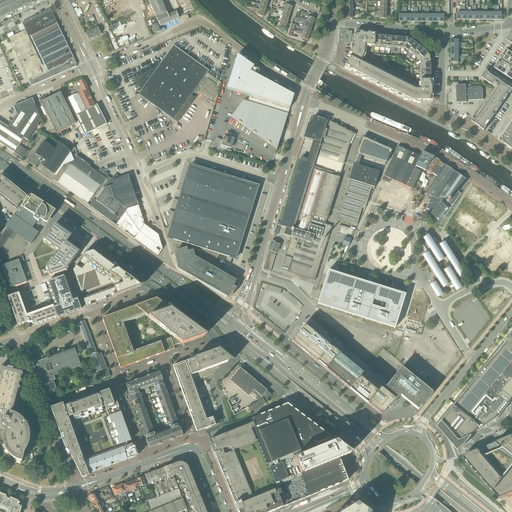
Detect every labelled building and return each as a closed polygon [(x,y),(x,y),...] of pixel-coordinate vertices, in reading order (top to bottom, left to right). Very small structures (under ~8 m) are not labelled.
[(0,0),(0,17),(32,2),(36,0),(0,0)] [(148,0),(150,4),(155,16),(156,18),(167,13),(161,0),(148,0)] [(279,9),(278,9),(282,10),(284,11),(290,13),(292,7),(286,5),(283,4),(282,7),(279,6),(279,7),(279,9)] [(75,63),(76,62),(67,44),(57,22),(50,9),(22,23),(26,30),(9,39),(28,80),(31,86),(76,67),(75,63)] [(278,10),(282,12),(281,15),(282,16),(289,18),(290,13),(284,11),(282,10),(278,9),(278,10)] [(168,15),(167,13),(156,18),(160,27),(161,26),(160,26),(178,18),(179,18),(176,11),(168,15)] [(95,13),(80,20),(97,53),(112,46),(95,13)] [(18,15),(0,23),(0,28),(20,19),(18,15)] [(275,19),(275,21),(280,23),(279,27),(285,29),(287,23),(281,21),(279,20),(275,19)] [(301,20),(300,22),(303,23),(302,27),(305,27),(311,30),(313,24),(301,20)] [(160,31),(157,23),(151,26),(154,33),(160,31)] [(347,43),(346,44),(347,45),(347,43),(351,43),(354,44),(354,37),(350,37),(351,34),(352,31),(351,31),(348,31),(348,30),(347,39),(344,39),(344,42),(347,43)] [(301,32),(300,34),(302,35),(301,38),(308,41),(309,35),(301,32)] [(427,80),(419,80),(419,81),(420,81),(420,89),(415,89),(360,62),(364,54),(365,45),(374,46),(374,44),(374,36),(371,35),(371,33),(367,33),(367,34),(363,33),(363,32),(355,32),(355,34),(354,37),(354,44),(351,43),(351,50),(348,56),(350,57),(344,68),(352,72),(353,71),(356,72),(355,73),(360,75),(359,76),(362,77),(366,79),(366,80),(369,80),(373,83),(376,84),(380,86),(380,87),(383,87),(387,90),(390,91),(394,93),(394,94),(397,94),(401,97),(404,98),(408,100),(408,101),(408,100),(408,101),(420,104),(420,101),(432,101),(432,92),(431,92),(431,89),(433,89),(433,85),(433,80),(427,80)] [(406,45),(405,48),(408,51),(410,49),(414,43),(413,42),(409,39),(406,45)] [(410,49),(408,51),(413,54),(414,53),(419,46),(417,45),(414,43),(410,49)] [(208,73),(209,71),(174,45),(159,66),(135,79),(141,90),(138,94),(158,109),(158,110),(159,114),(163,112),(174,120),(199,85),(202,87),(199,91),(212,101),(219,91),(220,89),(218,88),(221,83),(208,73)] [(414,53),(413,54),(417,58),(418,56),(423,49),(422,48),(421,48),(419,46),(414,53)] [(418,56),(417,58),(420,60),(422,59),(430,55),(427,53),(428,53),(426,52),(423,49),(418,56)] [(511,53),(507,50),(502,56),(505,58),(504,60),(508,63),(508,64),(503,62),(501,64),(498,62),(494,69),(511,79),(511,53)] [(260,71),(238,55),(227,89),(240,93),(250,96),(248,102),(244,100),(231,117),(277,150),(277,149),(291,103),(290,102),(294,95),(260,77),(258,76),(257,75),(260,71)] [(420,60),(420,64),(422,64),(430,65),(430,61),(430,59),(430,55),(422,59),(420,60)] [(323,72),(324,73),(330,64),(328,63),(324,60),(318,57),(317,57),(312,66),(313,67),(319,70),(323,72)] [(511,89),(486,71),(483,75),(483,76),(482,78),(493,86),(494,84),(498,87),(475,120),(474,119),(472,122),(475,124),(480,128),(484,131),(487,127),(487,126),(510,94),(511,91),(511,89)] [(309,75),(308,75),(308,74),(303,83),(302,82),(300,85),(304,87),(308,89),(312,91),(316,93),(318,90),(315,89),(318,84),(317,83),(319,80),(318,80),(314,78),(309,75)] [(80,82),(76,84),(79,90),(76,91),(77,94),(87,89),(88,89),(84,80),(82,81),(82,80),(79,82),(80,82)] [(467,101),(483,100),(483,90),(483,88),(481,89),(481,86),(466,87),(466,85),(456,86),(457,90),(457,103),(467,103),(467,101)] [(77,94),(67,99),(75,116),(95,106),(87,89),(77,94)] [(63,91),(41,102),(56,133),(78,122),(75,116),(67,99),(63,91)] [(17,114),(8,128),(28,140),(41,120),(32,99),(30,100),(14,107),(17,114)] [(95,106),(75,116),(78,122),(84,135),(107,124),(97,105),(95,106)] [(367,106),(364,113),(366,114),(366,116),(378,121),(394,128),(396,121),(381,115),(373,111),(373,109),(367,106)] [(331,226),(325,224),(347,154),(350,142),(351,142),(351,140),(350,140),(351,137),(353,138),(353,136),(354,136),(355,134),(353,133),(330,121),(327,120),(327,121),(314,117),(311,124),(308,124),(304,138),(313,141),(313,143),(308,160),(301,158),(281,223),(278,222),(274,235),(275,236),(275,235),(276,236),(277,234),(277,235),(280,226),(287,228),(285,234),(291,236),(281,270),(315,280),(331,226)] [(424,141),(427,134),(406,125),(396,121),(394,128),(424,141)] [(19,145),(21,141),(26,144),(28,141),(28,140),(8,128),(0,122),(0,143),(24,159),(29,152),(19,145)] [(499,141),(504,144),(507,145),(511,149),(511,148),(511,123),(511,126),(503,137),(503,136),(499,141)] [(452,155),(456,149),(449,144),(440,139),(427,134),(424,141),(437,146),(445,150),(452,155)] [(224,137),(220,151),(226,153),(226,152),(227,150),(228,147),(230,148),(233,140),(224,137)] [(354,164),(337,219),(356,225),(362,208),(364,209),(371,187),(374,188),(379,172),(359,166),(361,158),(362,156),(386,163),(392,150),(390,150),(369,141),(362,137),(362,138),(363,139),(359,146),(359,147),(359,148),(358,150),(358,151),(357,154),(359,155),(358,158),(356,165),(354,164)] [(43,142),(29,163),(35,167),(38,163),(42,166),(56,176),(63,165),(72,161),(74,160),(70,151),(70,150),(69,150),(59,142),(54,149),(43,142)] [(395,152),(382,180),(389,183),(391,179),(412,189),(420,171),(416,170),(418,167),(416,166),(420,156),(410,152),(410,151),(408,150),(407,150),(398,146),(396,150),(395,152)] [(452,155),(470,168),(474,162),(456,149),(452,155)] [(420,156),(416,166),(418,167),(425,171),(425,170),(427,171),(431,174),(432,173),(437,176),(445,164),(439,161),(435,158),(434,157),(422,152),(422,153),(421,155),(420,156)] [(56,176),(53,180),(82,201),(89,205),(95,210),(104,216),(112,222),(116,225),(121,229),(134,238),(134,239),(145,225),(139,206),(137,201),(136,196),(135,197),(128,176),(128,175),(112,181),(109,178),(108,177),(107,176),(108,174),(100,169),(98,173),(90,167),(91,166),(77,156),(76,157),(77,159),(74,160),(72,161),(63,165),(56,176)] [(474,162),(470,168),(474,171),(479,174),(483,168),(479,165),(474,162)] [(437,176),(425,194),(431,196),(437,198),(455,172),(445,165),(445,164),(437,176)] [(167,238),(169,238),(173,239),(172,240),(182,243),(180,249),(177,250),(178,254),(175,254),(175,255),(176,255),(179,269),(227,296),(227,297),(228,297),(229,294),(231,296),(236,288),(234,286),(236,282),(236,281),(236,282),(211,268),(219,254),(221,255),(225,256),(230,258),(230,257),(234,258),(234,259),(235,259),(236,259),(235,259),(237,252),(238,252),(237,252),(240,245),(240,244),(242,238),(242,237),(244,230),(244,231),(244,230),(246,223),(247,223),(246,223),(248,216),(249,216),(251,209),(253,202),(253,201),(255,195),(255,194),(257,187),(258,188),(258,187),(257,187),(258,186),(257,186),(256,186),(248,183),(238,180),(239,180),(238,180),(229,177),(228,177),(219,174),(210,171),(209,171),(200,168),(191,166),(191,165),(190,165),(190,166),(189,166),(190,166),(188,173),(187,173),(187,174),(188,174),(185,180),(185,181),(183,187),(183,188),(181,195),(179,202),(178,202),(179,202),(177,209),(176,209),(174,216),(174,217),(172,223),(172,224),(170,230),(170,231),(168,238),(167,238)] [(479,174),(506,193),(510,187),(483,168),(479,174)] [(426,209),(430,211),(431,211),(432,211),(431,213),(438,220),(442,215),(445,216),(461,194),(458,192),(462,186),(466,180),(466,179),(455,172),(437,198),(431,196),(426,209)] [(0,193),(18,208),(23,202),(26,198),(29,194),(10,181),(8,183),(6,181),(7,180),(3,177),(1,175),(0,175),(0,193)] [(19,209),(0,232),(0,248),(12,231),(31,244),(39,233),(32,228),(36,223),(39,225),(42,220),(46,222),(54,212),(34,198),(34,197),(31,195),(19,209)] [(78,254),(79,252),(67,242),(70,237),(67,235),(68,234),(58,226),(57,228),(54,226),(54,225),(43,240),(44,240),(45,240),(47,241),(47,242),(52,246),(52,245),(55,247),(54,248),(59,251),(54,258),(55,259),(53,261),(52,261),(47,268),(39,270),(42,279),(65,271),(78,254)] [(148,228),(144,225),(134,239),(138,242),(158,257),(163,249),(161,244),(158,236),(148,228)] [(436,258),(439,262),(444,259),(428,235),(423,238),(433,254),(430,256),(428,252),(423,255),(443,288),(448,285),(446,280),(449,279),(457,291),(462,287),(454,275),(457,273),(460,277),(465,274),(444,241),(439,245),(455,269),(452,271),(449,267),(444,270),(446,275),(443,276),(433,260),(436,258)] [(263,270),(270,272),(276,253),(277,250),(278,250),(279,245),(276,244),(276,243),(272,242),(263,270)] [(76,265),(73,270),(83,300),(86,306),(86,307),(117,296),(123,294),(137,289),(138,288),(141,287),(131,280),(123,274),(101,258),(95,253),(94,252),(81,269),(76,265)] [(10,288),(27,282),(19,259),(2,265),(10,288)] [(318,304),(317,305),(318,305),(331,309),(332,309),(345,313),(346,313),(352,315),(353,316),(366,320),(367,320),(380,324),(381,324),(394,328),(395,329),(395,328),(402,304),(404,298),(405,296),(405,295),(404,294),(391,290),(377,286),(363,282),(363,281),(357,279),(356,279),(343,275),(342,275),(329,271),(328,271),(328,272),(318,304)] [(77,311),(81,309),(80,306),(79,302),(77,299),(76,299),(73,301),(72,299),(71,297),(64,276),(48,282),(56,304),(57,306),(54,307),(57,317),(58,318),(66,315),(65,313),(68,312),(69,313),(74,312),(73,310),(76,309),(77,311)] [(430,285),(437,297),(443,294),(435,282),(430,285)] [(17,294),(7,297),(18,326),(27,322),(27,323),(29,322),(29,323),(32,322),(33,325),(57,317),(54,307),(25,318),(17,294)] [(148,302),(102,318),(106,328),(109,339),(113,348),(120,369),(175,349),(174,347),(183,344),(204,337),(162,303),(159,307),(151,301),(148,302)] [(415,378),(414,378),(412,376),(400,366),(386,382),(376,374),(374,376),(367,370),(369,368),(367,367),(351,353),(349,355),(342,349),(344,348),(334,340),(333,342),(325,336),(327,334),(309,319),(307,323),(297,335),(296,335),(293,340),(292,341),(350,389),(349,390),(367,404),(368,404),(382,415),(388,407),(390,409),(400,396),(418,410),(425,402),(433,393),(415,378)] [(86,343),(88,349),(79,352),(79,350),(76,351),(75,348),(49,357),(49,358),(36,362),(36,363),(37,366),(45,386),(44,386),(44,387),(45,387),(46,392),(47,392),(48,394),(54,392),(63,388),(60,378),(55,380),(54,376),(64,372),(68,374),(70,370),(81,366),(78,357),(80,356),(80,355),(90,352),(100,380),(110,376),(101,353),(97,355),(84,321),(78,323),(86,343)] [(468,391),(440,425),(463,444),(467,440),(475,433),(477,432),(498,417),(511,400),(511,336),(511,337),(507,343),(506,343),(503,348),(502,350),(501,349),(498,354),(497,356),(496,355),(493,360),(491,362),(488,366),(486,368),(483,373),(481,375),(481,374),(478,379),(476,381),(473,385),(471,387),(468,391)] [(219,349),(173,366),(197,432),(215,425),(213,417),(208,419),(194,382),(194,381),(195,381),(213,374),(218,368),(221,364),(233,360),(219,349)] [(0,423),(2,422),(3,424),(4,424),(6,428),(5,430),(5,431),(4,432),(4,434),(4,435),(4,436),(3,438),(3,439),(4,441),(4,442),(4,443),(4,445),(5,446),(5,447),(6,449),(7,450),(7,451),(8,452),(9,454),(10,455),(11,456),(12,456),(13,457),(14,458),(15,459),(17,459),(18,460),(19,461),(20,461),(22,461),(24,451),(26,447),(27,447),(27,446),(28,445),(28,443),(29,442),(29,441),(29,439),(29,438),(29,437),(29,435),(29,434),(29,433),(29,431),(28,430),(28,429),(27,427),(27,426),(26,425),(25,424),(24,423),(24,421),(23,420),(22,419),(21,418),(21,417),(12,408),(13,407),(21,373),(13,371),(13,368),(7,366),(7,369),(2,368),(0,375),(0,374),(0,423)] [(248,396),(251,393),(258,398),(257,399),(258,402),(248,407),(251,413),(266,404),(266,403),(269,402),(268,400),(272,395),(267,391),(248,375),(240,368),(229,380),(248,396)] [(134,381),(126,384),(128,389),(129,393),(129,392),(130,396),(139,393),(137,389),(142,388),(141,386),(143,386),(146,394),(150,392),(147,384),(149,384),(150,385),(154,383),(155,387),(163,384),(162,382),(161,381),(163,380),(162,380),(160,372),(152,375),(151,374),(150,375),(146,376),(146,377),(145,377),(140,379),(139,379),(138,379),(134,381)] [(142,384),(128,389),(129,393),(130,396),(132,401),(134,406),(135,411),(137,416),(139,421),(141,426),(143,431),(145,436),(146,440),(147,443),(164,436),(163,434),(180,428),(180,427),(179,424),(177,419),(175,414),(173,409),(171,404),(169,399),(168,394),(166,389),(164,383),(163,380),(162,380),(148,385),(145,377),(140,379),(142,384)] [(122,415),(120,410),(121,410),(120,408),(119,408),(118,403),(118,401),(117,401),(115,395),(115,393),(114,393),(112,389),(94,396),(94,395),(92,396),(87,398),(87,397),(85,398),(85,399),(81,401),(80,400),(78,401),(74,403),(73,402),(71,403),(72,404),(69,405),(64,407),(63,403),(51,408),(68,455),(70,454),(82,478),(89,476),(88,474),(137,456),(138,456),(135,446),(133,446),(130,438),(131,437),(130,435),(129,436),(128,431),(128,429),(127,429),(125,424),(126,423),(125,421),(124,422),(123,417),(123,414),(122,415)] [(238,511),(270,511),(276,510),(348,480),(339,460),(339,458),(352,453),(336,441),(332,443),(330,437),(287,404),(251,419),(253,423),(209,440),(214,453),(217,460),(235,503),(235,504),(238,510),(238,511)] [(147,439),(146,440),(147,443),(149,448),(157,445),(161,444),(162,444),(162,443),(169,441),(170,441),(174,440),(175,439),(183,436),(180,428),(180,427),(179,427),(178,424),(169,428),(154,433),(146,436),(147,438),(147,439)] [(511,435),(465,456),(472,464),(471,466),(472,467),(476,472),(477,472),(480,476),(480,477),(487,485),(488,485),(491,489),(497,496),(499,498),(511,492),(511,435)] [(153,507),(148,508),(149,511),(181,511),(188,509),(189,511),(206,511),(188,468),(188,466),(187,465),(186,464),(185,464),(184,463),(183,463),(182,462),(181,462),(179,462),(178,462),(150,473),(158,492),(148,495),(153,507)] [(143,477),(137,479),(137,480),(140,487),(141,489),(147,487),(147,489),(150,488),(149,483),(148,482),(145,484),(143,477)] [(133,481),(128,483),(131,490),(133,489),(135,492),(137,492),(133,481)] [(128,483),(124,485),(127,495),(130,494),(132,493),(131,490),(128,483)] [(122,484),(117,486),(121,497),(126,495),(125,492),(122,484)] [(117,486),(112,488),(115,495),(118,494),(119,498),(119,497),(119,498),(120,500),(121,503),(123,502),(122,499),(121,497),(117,486)] [(21,502),(19,501),(0,492),(0,506),(4,508),(4,507),(10,509),(9,511),(7,511),(6,511),(20,511),(22,506),(19,506),(21,502)] [(511,511),(511,492),(499,498),(497,501),(510,511),(511,511)] [(96,493),(89,496),(91,501),(103,495),(102,493),(97,495),(96,493)] [(103,495),(91,501),(94,507),(101,503),(99,500),(104,497),(103,495)] [(101,503),(94,507),(96,511),(108,506),(107,505),(105,506),(103,502),(101,503)] [(357,503),(356,503),(354,505),(342,511),(369,511),(368,511),(367,510),(367,511),(366,510),(365,509),(364,509),(364,508),(363,507),(362,508),(362,507),(361,506),(360,506),(360,505),(359,505),(358,505),(359,504),(357,503)]
